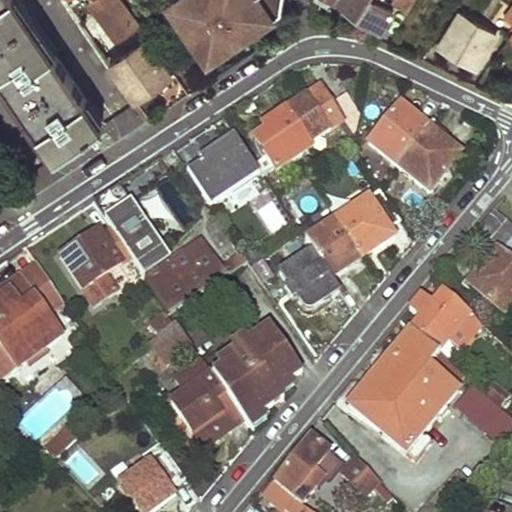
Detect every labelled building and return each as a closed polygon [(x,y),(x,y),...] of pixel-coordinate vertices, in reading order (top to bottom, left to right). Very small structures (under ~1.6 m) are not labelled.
[(0,0),(0,79),(51,154),(65,145),(100,121),(16,0),(0,0)] [(90,0),(84,4),(90,14),(109,0),(90,0)] [(109,0),(90,14),(113,45),(136,28),(116,0),(109,0)] [(170,0),(209,59),(282,11),(283,0),(170,0)] [(335,0),(335,1),(383,33),(395,13),(381,4),(383,0),(335,0)] [(395,0),(393,4),(409,14),(415,0),(395,0)] [(459,13),(439,48),(476,68),(496,33),(459,13)] [(141,43),(109,65),(134,101),(169,76),(143,37),(138,39),(141,43)] [(321,89),(286,111),(308,144),(342,122),(353,138),(358,117),(344,95),(331,104),(321,89)] [(399,107),(367,145),(395,168),(427,129),(399,107)] [(286,111),(250,134),(266,158),(253,167),(261,178),(274,170),(275,172),(310,148),(308,144),(286,111)] [(427,129),(395,168),(430,195),(461,157),(427,129)] [(168,184),(155,193),(170,216),(184,207),(168,184)] [(129,259),(144,280),(171,263),(118,186),(92,203),(109,229),(129,259)] [(378,191),(335,221),(362,260),(392,240),(386,231),(399,223),(378,191)] [(511,268),(511,232),(490,211),(481,222),(473,231),(493,250),(511,268)] [(335,221),(304,243),(311,253),(330,282),(362,260),(335,221)] [(97,231),(59,257),(93,308),(115,292),(104,276),(119,266),(129,259),(109,229),(99,235),(97,231)] [(202,243),(171,263),(144,280),(151,289),(166,312),(168,316),(226,278),(219,269),(202,243)] [(511,268),(493,250),(463,284),(496,317),(511,300),(511,268)] [(311,253),(278,276),(301,311),(306,315),(311,315),(339,296),(330,282),(311,253)] [(241,255),(219,269),(226,278),(247,265),(241,255)] [(5,296),(0,299),(0,338),(2,337),(24,366),(62,338),(38,306),(55,294),(35,265),(1,290),(5,296)] [(119,266),(104,276),(115,292),(130,281),(119,266)] [(136,300),(151,322),(166,312),(151,289),(136,300)] [(419,321),(409,333),(438,359),(440,361),(449,349),(458,357),(480,330),(442,294),(432,305),(419,295),(413,303),(406,311),(419,321)] [(169,318),(160,324),(165,330),(173,324),(169,318)] [(192,347),(175,322),(173,324),(165,330),(162,333),(178,357),(192,347)] [(243,423),(248,430),(275,410),(265,393),(275,386),(278,386),(282,386),(284,382),(285,380),(285,378),(275,360),(287,351),(271,328),(229,356),(231,363),(212,377),(243,423)] [(178,357),(162,333),(151,342),(166,366),(178,357)] [(409,333),(345,411),(402,460),(455,397),(427,372),(438,359),(409,333)] [(0,338),(0,350),(16,371),(24,366),(2,337),(0,338)] [(0,350),(0,368),(7,378),(16,371),(0,350)] [(304,377),(287,351),(275,360),(285,378),(285,380),(284,382),(282,386),(278,386),(275,386),(265,393),(275,410),(285,401),(281,393),(304,377)] [(184,394),(170,404),(203,452),(243,423),(212,377),(201,360),(173,380),(184,394)] [(509,402),(492,385),(480,398),(498,414),(509,402)] [(480,398),(474,393),(455,412),(504,455),(511,445),(511,427),(498,414),(480,398)] [(310,441),(272,487),(302,511),(325,480),(315,472),(328,457),(310,441)] [(145,466),(117,487),(135,511),(154,511),(171,500),(166,494),(184,482),(159,445),(140,458),(145,466)] [(86,485),(99,474),(78,450),(65,460),(86,485)] [(356,459),(340,476),(363,499),(379,484),(356,459)] [(453,511),(475,488),(458,472),(422,511),(453,511)] [(302,511),(272,487),(263,499),(277,511),(275,511),(269,511),(261,505),(255,511),(302,511)]
